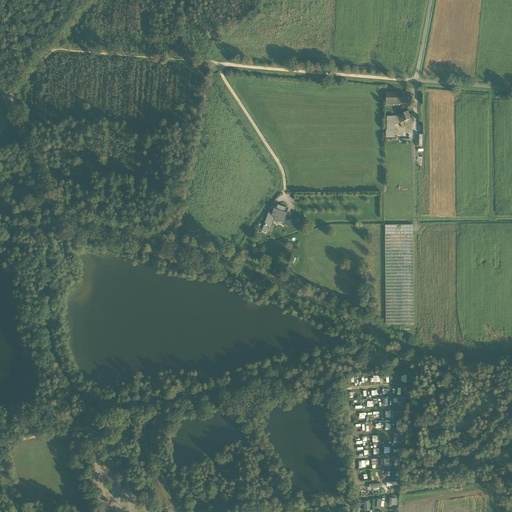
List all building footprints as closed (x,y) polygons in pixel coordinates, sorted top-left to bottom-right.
[(387,93),(387,104),(391,104),(391,103),(399,103),(399,104),(404,104),(404,93),(399,93),(391,93),(387,93)] [(397,116),(400,123),(411,119),(408,112),(397,116)] [(387,117),(387,131),(394,131),(395,131),(395,125),(395,117),(387,117)] [(276,205),(273,214),(269,213),(263,230),(270,232),(275,219),(283,222),(288,209),(276,205)] [(287,218),(288,226),(298,225),(297,221),(296,217),(287,218)] [(386,325),(414,324),(413,225),(385,225),(386,325)] [(150,478),(161,509),(162,509),(172,505),(169,495),(170,494),(167,486),(166,486),(161,474),(150,478)]
